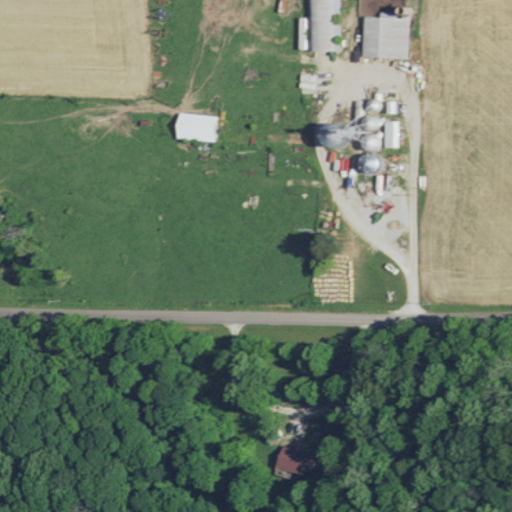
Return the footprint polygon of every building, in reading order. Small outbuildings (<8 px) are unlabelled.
[(307,0),(309,51),(340,50),(338,0),(307,0)] [(362,57),(408,58),(409,17),(363,16),(362,57)] [(176,138),(215,141),(216,115),(177,113),(176,138)] [(398,120),(384,121),(385,147),(398,147),(398,120)] [(349,127),(321,126),(320,145),(348,146),(349,127)] [(304,465),(313,468),(317,454),(283,444),(277,466),(302,473),(304,465)]
